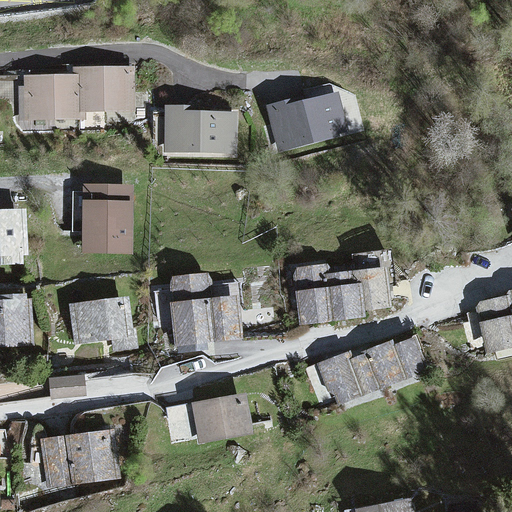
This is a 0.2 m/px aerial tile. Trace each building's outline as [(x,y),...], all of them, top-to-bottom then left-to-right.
[(76,80),(0,79),(0,118),(81,119),(81,109),(136,110),(136,69),(76,68),(76,80)] [(337,88),(270,112),(285,154),(352,129),(337,88)] [(242,112),(165,111),(164,152),(241,153),(242,112)] [(135,190),(82,189),(81,252),(134,253),(135,190)] [(29,216),(0,217),(0,258),(31,257),(29,216)] [(330,266),(286,270),(289,300),(301,299),(303,325),(368,319),(367,308),(402,305),(397,250),(351,253),(353,275),(331,277),(330,266)] [(214,277),(169,280),(174,344),(244,338),(241,296),(215,298),(214,277)] [(511,298),(472,306),(482,354),(511,348),(511,298)] [(132,300),(69,308),(74,348),(137,339),(132,300)] [(37,303),(0,305),(0,350),(39,348),(37,303)] [(417,337),(318,370),(331,408),(430,374),(417,337)] [(80,386),(79,373),(52,374),(53,387),(80,386)] [(250,399),(193,407),(198,441),(255,433),(250,399)] [(116,433),(34,441),(39,490),(121,482),(116,433)] [(411,511),(410,503),(349,509),(349,511),(411,511)]
